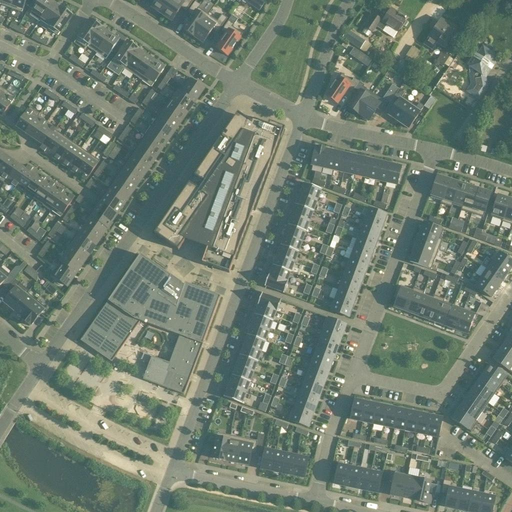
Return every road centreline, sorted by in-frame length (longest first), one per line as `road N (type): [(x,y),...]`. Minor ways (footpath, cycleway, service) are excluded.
road 1 (residential): [(353,374),(434,151)]
road 2 (residential): [(353,374),(442,393),(511,294)]
road 3 (residential): [(174,462),(240,287)]
road 4 (residential): [(240,287),(303,118)]
road 5 (residential): [(236,85),(135,228)]
road 6 (residential): [(135,228),(39,367)]
road 7 (residential): [(236,85),(105,0)]
road 8 (residential): [(314,502),(171,471)]
road 9 (residential): [(303,118),(434,151)]
road 10 (residential): [(314,502),(353,374)]
road 11 (residential): [(354,0),(303,118)]
road 12 (residential): [(135,228),(187,267),(240,287)]
